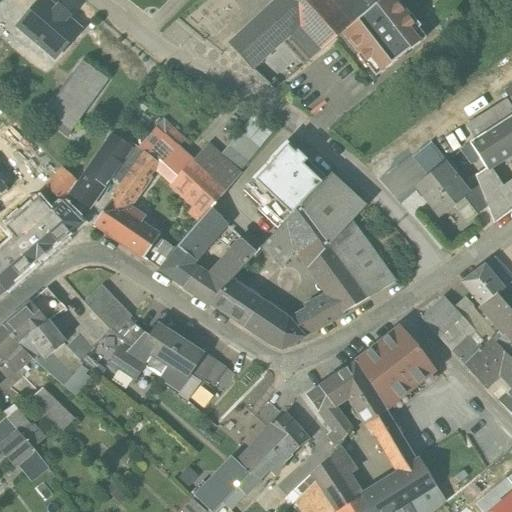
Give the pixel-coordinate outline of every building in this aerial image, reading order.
[(350,26),(327,0),(279,0),(277,3),(320,52),(341,34),(350,26)] [(369,11),(359,0),(327,0),(350,26),(369,11)] [(350,26),(341,34),(358,56),(356,57),(366,70),(368,68),(373,64),(380,73),(419,43),(412,34),(418,30),(417,30),(419,28),(410,16),(408,17),(394,0),(381,0),(369,11),(350,26)] [(359,0),(369,11),(380,0),(359,0)] [(277,3),(265,13),(285,34),(279,40),(303,67),(320,52),(277,3)] [(265,13),(230,46),(249,68),(279,40),(285,34),(265,13)] [(59,125),(70,133),(107,82),(81,62),(43,114),(59,125)] [(483,135),(511,116),(511,112),(504,101),(464,127),(473,141),(483,135)] [(511,116),(483,135),(500,161),(511,153),(511,116)] [(146,154),(158,167),(176,148),(157,130),(140,151),(144,155),(145,155),(146,154)] [(239,133),(219,157),(237,174),(256,149),(239,133)] [(500,161),(483,135),(473,141),(470,143),(487,171),(489,169),(500,161)] [(261,206),(281,226),(326,180),(305,160),(286,143),(269,160),(270,161),(246,187),(263,204),(261,206)] [(120,188),(144,155),(140,151),(132,145),(122,160),(112,174),(108,180),(120,188)] [(185,215),(197,225),(208,213),(239,176),(237,174),(219,157),(206,145),(191,161),(169,185),(167,187),(190,210),(185,215)] [(122,160),(106,148),(95,162),(112,174),(122,160)] [(158,167),(154,172),(169,185),(191,161),(176,148),(158,167)] [(145,155),(112,201),(126,211),(129,207),(154,172),(158,167),(146,154),(145,155)] [(71,193),(90,206),(108,180),(112,174),(95,162),(71,193)] [(462,193),(442,165),(416,186),(437,214),(458,196),(462,193)] [(63,170),(47,189),(56,198),(61,204),(62,203),(71,193),(76,181),(69,175),(72,171),(68,169),(64,171),(63,170)] [(494,223),(511,210),(511,203),(501,187),(489,169),(487,171),(476,178),(477,181),(488,208),(494,223)] [(281,226),(280,228),(295,249),(309,268),(328,248),(351,222),(366,206),(330,175),(326,180),(281,226)] [(511,179),(501,187),(511,203),(511,179)] [(488,208),(477,181),(462,193),(458,196),(474,217),(488,208)] [(0,252),(0,285),(5,293),(71,236),(51,214),(38,201),(4,229),(14,241),(0,252)] [(142,217),(129,207),(126,211),(112,201),(94,226),(134,254),(150,233),(138,224),(142,217)] [(75,228),(79,221),(61,204),(57,209),(51,214),(71,236),(75,228)] [(197,225),(182,243),(199,257),(224,228),(208,213),(197,225)] [(394,284),(351,222),(328,248),(366,300),(394,284)] [(240,243),(224,228),(199,257),(191,266),(197,271),(183,289),(209,306),(231,281),(255,255),(241,242),(240,243)] [(280,228),(265,244),(281,263),(295,249),(280,228)] [(199,257),(182,243),(175,250),(177,251),(159,271),(183,289),(197,271),(191,266),(199,257)] [(366,300),(328,248),(309,268),(330,296),(343,314),(366,300)] [(511,291),(506,286),(502,289),(494,280),(504,271),(494,259),(460,284),(481,307),(482,306),(494,295),(511,314),(511,291)] [(511,281),(511,279),(504,271),(494,280),(502,289),(506,286),(511,281)] [(264,303),(231,281),(209,306),(244,330),(264,303)] [(95,318),(114,337),(129,320),(132,318),(101,286),(82,303),(95,318)] [(66,311),(47,290),(29,306),(38,318),(46,325),(47,324),(66,311)] [(511,314),(494,295),(482,306),(506,335),(511,329),(511,314)] [(330,296),(303,313),(315,332),(344,316),(343,314),(330,296)] [(452,311),(441,299),(421,319),(439,340),(460,320),(452,311)] [(460,303),(452,311),(460,320),(461,318),(472,307),(466,299),(460,303)] [(285,317),(264,303),(244,330),(266,344),(280,351),(315,332),(303,313),(286,320),(284,319),(285,317)] [(29,306),(3,329),(20,347),(31,338),(30,336),(46,325),(38,318),(29,306)] [(67,347),(80,361),(105,336),(87,318),(72,333),(76,337),(67,347)] [(460,320),(439,340),(451,353),(473,333),(461,318),(460,320)] [(144,334),(129,320),(114,337),(129,350),(144,334)] [(65,346),(47,324),(46,325),(30,336),(31,338),(20,347),(31,358),(40,351),(47,359),(52,355),(65,346)] [(203,355),(156,325),(148,338),(144,334),(129,350),(126,354),(119,349),(108,365),(134,382),(145,365),(161,376),(160,378),(180,392),(187,381),(187,380),(190,376),(203,355)] [(3,329),(0,331),(0,367),(5,363),(15,374),(31,358),(20,347),(3,329)] [(511,329),(506,335),(496,345),(508,357),(511,353),(511,329)] [(398,330),(355,364),(385,410),(434,371),(416,349),(414,351),(398,330)] [(473,333),(451,353),(464,366),(482,350),(478,346),(482,342),(473,333)] [(496,345),(492,342),(483,351),(493,362),(484,370),(494,381),(500,375),(508,384),(511,389),(511,361),(508,357),(496,345)] [(482,350),(464,366),(485,390),(494,381),(484,370),(493,362),(483,351),(482,350)] [(75,374),(52,355),(47,359),(40,351),(31,358),(37,364),(64,387),(75,374)] [(216,362),(204,353),(203,355),(190,376),(201,383),(216,362)] [(226,369),(216,362),(203,382),(213,389),(226,369)] [(355,364),(319,389),(334,409),(335,408),(348,400),(365,425),(367,424),(386,412),(385,410),(355,364)] [(23,375),(12,388),(28,401),(39,388),(23,375)] [(485,390),(498,401),(505,394),(502,390),(508,384),(500,375),(494,381),(485,390)] [(511,397),(511,389),(508,384),(502,390),(505,394),(505,393),(511,398),(511,397)] [(42,389),(27,403),(59,434),(74,421),(42,389)] [(351,430),(335,408),(334,409),(319,389),(307,397),(332,431),(340,443),(341,444),(344,439),(347,436),(351,430)] [(511,397),(511,398),(505,393),(505,394),(498,401),(511,415),(511,397)] [(16,430),(33,449),(43,440),(13,405),(3,413),(7,418),(16,430)] [(416,463),(386,412),(367,424),(400,473),(416,463)] [(285,416),(268,431),(269,432),(243,460),(244,461),(254,471),(264,461),(273,453),(298,429),(285,416)] [(0,444),(16,430),(7,418),(0,424),(0,444)] [(298,429),(273,453),(285,465),(293,458),(290,455),(307,440),(298,429)] [(16,430),(0,444),(0,451),(15,470),(35,453),(33,449),(16,430)] [(324,438),(334,451),(340,443),(332,431),(324,438)] [(334,451),(333,452),(340,458),(347,446),(348,443),(347,442),(344,439),(341,444),(340,443),(334,451)] [(359,465),(347,446),(340,458),(333,452),(328,458),(343,480),(358,501),(361,498),(371,492),(356,468),(359,465)] [(35,453),(15,470),(28,486),(48,470),(35,453)] [(269,470),(267,472),(274,479),(283,467),(285,465),(273,453),(264,461),(268,464),(265,467),(269,470)] [(328,458),(312,476),(316,483),(323,494),(343,480),(328,458)] [(232,466),(228,462),(205,486),(209,489),(198,501),(208,511),(214,511),(221,505),(221,506),(237,489),(237,490),(238,489),(251,474),(254,471),(244,461),(239,466),(235,462),(232,466)] [(254,471),(251,474),(258,481),(267,472),(269,470),(265,467),(268,464),(264,461),(254,471)] [(371,492),(361,498),(369,511),(433,511),(445,503),(419,461),(416,463),(400,473),(371,492)] [(251,474),(238,489),(246,496),(259,482),(258,481),(251,474)] [(316,483),(312,476),(307,481),(312,487),(316,483)] [(343,480),(323,494),(335,511),(340,511),(358,501),(343,480)] [(291,494),(296,503),(312,487),(307,481),(291,494)] [(335,511),(323,494),(316,483),(312,487),(296,503),(302,511),(335,511)] [(238,489),(237,490),(222,506),(228,511),(230,511),(246,496),(238,489)] [(511,511),(511,496),(492,511),(511,511)] [(340,511),(369,511),(361,498),(358,501),(340,511)] [(202,511),(192,501),(182,511),(202,511)]
